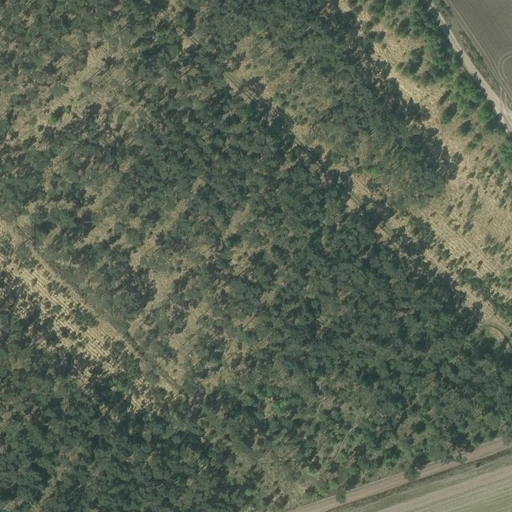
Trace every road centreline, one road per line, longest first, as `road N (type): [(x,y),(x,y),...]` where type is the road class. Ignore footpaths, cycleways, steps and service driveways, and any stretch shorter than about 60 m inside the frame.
road 1 (track): [(511,441),(305,511)]
road 2 (track): [(428,0),(511,126)]
